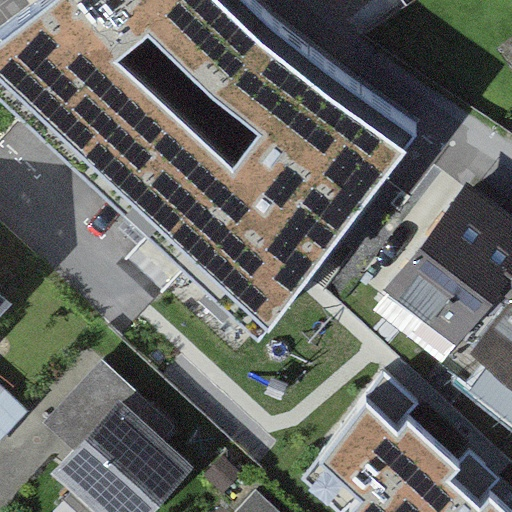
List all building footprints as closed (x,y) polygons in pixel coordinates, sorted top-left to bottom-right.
[(250,0),(37,0),(0,30),(0,85),(174,253),(263,339),(414,126),(277,27),(250,0)] [(363,303),(511,417),(511,233),(453,188),(363,303)] [(173,428),(101,362),(44,424),(58,437),(75,452),(120,404),(160,441),(173,428)] [(0,388),(0,441),(27,413),(0,388)] [(53,474),(93,511),(152,511),(191,470),(160,441),(120,404),(75,452),(53,474)] [(511,511),(511,484),(491,472),(466,511),(511,511)] [(275,511),(255,494),(238,511),(275,511)]
